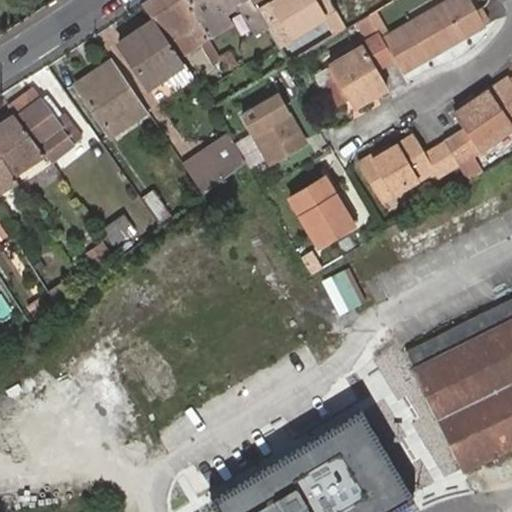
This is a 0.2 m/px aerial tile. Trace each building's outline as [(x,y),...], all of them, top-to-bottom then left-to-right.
[(188,0),(146,0),(142,3),(152,18),(179,53),(202,40),(211,56),(219,51),(208,33),(188,0)] [(251,0),(188,0),(208,33),(231,19),(226,9),(239,2),(257,32),(267,25),(258,9),(254,3),(251,0)] [(331,0),(273,0),(258,9),(267,25),(279,44),(337,9),(331,0)] [(473,0),(445,0),(385,36),(397,57),(406,72),(487,22),(484,18),(488,15),(487,13),(480,2),(476,5),(473,0)] [(371,13),(355,23),(366,42),(362,44),(365,48),(333,67),(351,97),(357,106),(391,87),(380,67),(397,57),(385,36),(371,13)] [(179,53),(152,18),(117,40),(140,78),(150,91),(166,79),(176,91),(196,77),(179,53)] [(230,69),(244,61),(236,47),(221,56),(230,69)] [(73,85),(80,95),(104,79),(100,73),(116,64),(112,58),(73,85)] [(109,137),(147,111),(116,64),(100,73),(104,79),(80,95),(109,137)] [(351,97),(333,67),(313,79),(333,110),(351,97)] [(204,88),(215,107),(240,92),(229,74),(204,88)] [(470,125),(463,130),(447,139),(449,142),(462,164),(475,155),(488,147),(511,129),(511,79),(462,114),(470,125)] [(67,133),(72,129),(65,119),(59,123),(43,98),(41,98),(32,87),(9,102),(13,108),(47,157),(52,163),(76,146),(67,133)] [(286,115),(291,112),(279,93),(245,114),(274,163),(308,141),(295,120),(291,122),(286,115)] [(0,123),(0,152),(16,178),(47,157),(13,108),(1,116),(4,121),(0,123)] [(295,120),(291,112),(286,115),(291,122),(295,120)] [(52,163),(58,172),(87,150),(72,129),(67,133),(76,146),(52,163)] [(182,162),(203,193),(245,161),(228,130),(182,162)] [(442,174),(462,164),(449,142),(430,153),(419,135),(400,146),(398,142),(363,163),(386,202),(439,170),(442,174)] [(0,191),(17,180),(16,178),(0,152),(0,191)] [(462,164),(471,179),(483,171),(475,155),(462,164)] [(295,197),(322,244),(355,223),(329,177),(295,197)] [(141,197),(161,226),(172,217),(152,190),(141,197)] [(111,246),(135,230),(123,214),(100,229),(111,246)] [(0,220),(0,243),(10,237),(0,220)] [(96,266),(111,256),(102,241),(86,251),(96,266)] [(360,265),(328,282),(346,314),(377,297),(360,265)] [(46,292),(55,308),(73,295),(62,281),(46,292)] [(34,320),(50,310),(42,296),(24,305),(34,320)] [(511,314),(412,365),(463,464),(511,439),(511,314)] [(209,511),(389,511),(411,499),(356,406),(200,497),(209,511)]
